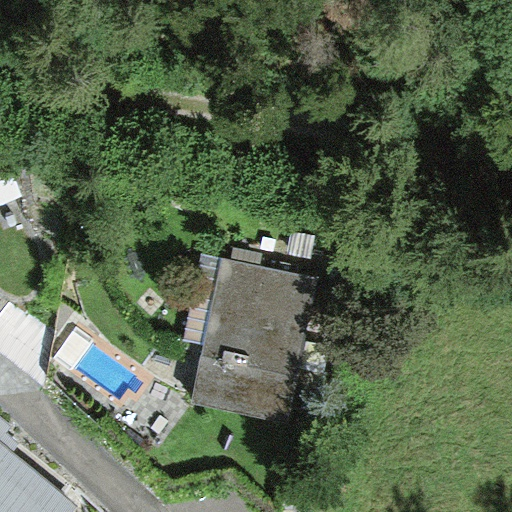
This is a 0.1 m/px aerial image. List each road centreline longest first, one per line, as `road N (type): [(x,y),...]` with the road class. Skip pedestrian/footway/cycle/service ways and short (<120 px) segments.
road 1 (track): [(0,66),(511,187)]
road 2 (residential): [(145,511),(22,387)]
